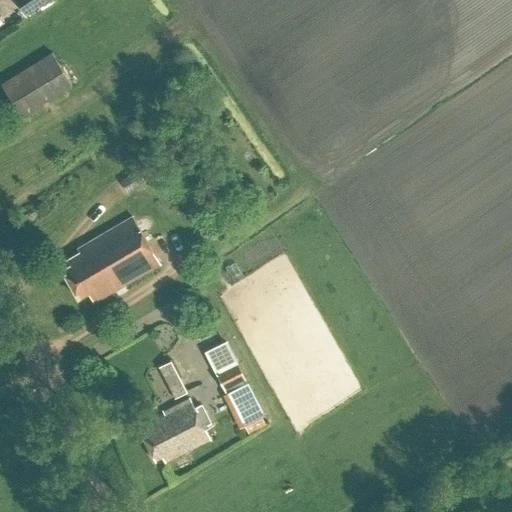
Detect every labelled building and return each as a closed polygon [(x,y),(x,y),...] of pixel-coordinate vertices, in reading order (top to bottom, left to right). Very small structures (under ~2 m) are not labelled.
[(25,0),(23,2),(32,16),(56,0),(25,0)] [(3,86),(22,117),(72,86),(53,54),(3,86)] [(87,294),(92,304),(157,267),(130,220),(77,250),(80,254),(66,262),(69,266),(62,270),(78,298),(87,294)] [(223,336),(202,343),(209,365),(231,358),(223,336)] [(237,363),(216,374),(244,426),(264,415),(237,363)] [(166,384),(173,398),(184,392),(177,378),(166,384)] [(150,430),(142,434),(156,460),(161,457),(165,461),(209,439),(188,398),(163,411),(165,414),(147,424),(150,430)] [(511,454),(500,461),(505,472),(511,468),(511,454)]
